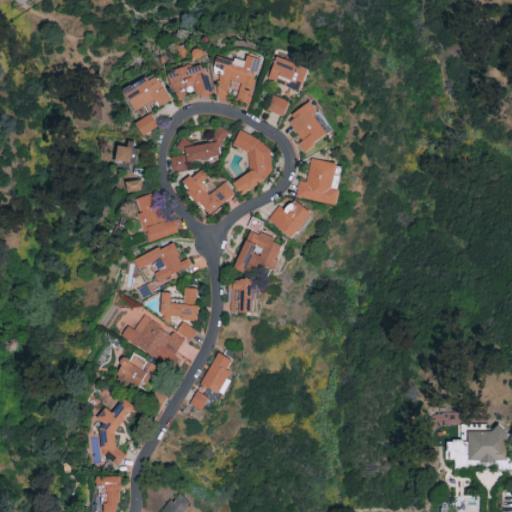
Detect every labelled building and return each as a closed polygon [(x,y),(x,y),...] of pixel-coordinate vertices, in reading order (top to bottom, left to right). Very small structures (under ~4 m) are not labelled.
[(194,58),(193,57),(192,56),(192,54),(192,52),(193,50),(194,49),(196,49),(197,48),(199,49),(200,50),(201,51),(202,53),(202,54),(202,56),(201,57),(199,58),(198,59),(196,59),(194,58)] [(217,57),(233,61),(234,58),(245,62),(247,55),(262,59),(258,73),(256,73),(254,79),(256,79),(249,104),(236,100),(241,83),(230,80),(230,99),(218,96),(217,81),(219,80),(219,74),(215,75),(213,67),(217,57)] [(308,68),(300,91),(269,81),(277,57),(308,68)] [(170,73),(200,64),(201,67),(205,66),(212,94),(201,97),(200,93),(196,94),(194,85),(185,88),(187,98),(180,100),(177,90),(175,91),(170,73)] [(124,91),(146,77),(148,80),(156,75),(170,99),(159,107),(154,99),(136,111),(124,91)] [(270,96),(266,109),(283,116),(288,102),(270,96)] [(310,101),(318,112),(314,115),(328,134),(304,152),(298,144),(304,140),(290,122),(294,119),(292,115),(310,101)] [(135,124),(144,136),(159,126),(151,114),(135,124)] [(219,126),(228,132),(219,145),(221,156),(189,162),(190,170),(173,173),(170,158),(186,155),(176,148),(183,136),(195,145),(208,143),(219,126)] [(240,131),(234,146),(248,152),(250,171),(232,183),(241,196),(265,181),(273,170),(271,150),(259,140),(240,131)] [(119,146),(117,161),(124,162),(124,167),(130,168),(131,164),(137,165),(139,149),(135,148),(136,142),(129,141),(128,147),(119,146)] [(311,158),(337,164),(335,175),(341,176),(335,204),(297,196),(300,181),(306,183),(311,158)] [(182,182),(188,190),(186,191),(197,205),(199,203),(209,215),(234,194),(225,183),(208,196),(204,191),(206,189),(201,184),(209,177),(202,169),(192,178),(190,175),(182,182)] [(126,182),(128,192),(143,190),(142,180),(126,182)] [(136,198),(157,190),(167,218),(174,215),(180,232),(151,242),(147,230),(144,231),(138,214),(142,213),(136,198)] [(269,218),(279,206),(285,209),(287,206),(290,202),(295,197),(313,212),(292,237),(269,218)] [(264,220),(251,215),(247,227),(260,231),(264,220)] [(251,231),(259,234),(261,232),(275,238),(274,241),(284,246),(274,269),(260,263),(257,269),(248,265),(245,272),(235,268),(251,231)] [(174,241),(181,255),(178,256),(181,261),(188,257),(191,264),(160,280),(157,274),(161,271),(160,269),(158,270),(155,263),(157,262),(156,260),(139,269),(134,259),(160,245),(162,248),(174,241)] [(228,281),(228,289),(231,289),(231,312),(252,312),(253,279),(241,279),(241,281),(228,281)] [(139,289),(150,284),(155,292),(144,298),(139,289)] [(186,288),(198,289),(196,306),(199,306),(198,321),(182,320),(182,316),(173,316),(172,320),(170,323),(163,319),(164,317),(164,315),(162,315),(163,292),(172,293),(171,299),(185,300),(186,288)] [(146,314),(164,326),(163,328),(171,334),(173,331),(187,339),(171,362),(161,361),(122,335),(129,324),(136,328),(146,314)] [(184,322),(198,331),(192,340),(178,331),(184,322)] [(218,352),(233,360),(227,370),(230,372),(219,393),(222,394),(217,404),(211,401),(207,408),(205,407),(203,410),(191,404),(218,352)] [(135,353),(161,366),(150,386),(143,383),(140,390),(118,379),(119,377),(118,376),(124,366),(122,364),(122,362),(122,361),(123,359),(125,358),(130,358),(131,360),(135,353)] [(125,399),(135,407),(115,432),(117,447),(127,455),(118,467),(103,455),(101,429),(105,424),(97,418),(106,407),(114,413),(125,399)] [(511,469),(511,446),(510,446),(510,428),(468,427),(468,439),(447,439),(446,458),(455,458),(455,467),(479,468),(479,463),(494,463),(494,469),(511,469)] [(97,477),(122,476),(122,490),(120,490),(120,499),(118,499),(118,510),(116,510),(116,511),(105,511),(105,504),(101,504),(101,497),(99,497),(99,485),(98,485),(97,477)] [(178,491),(192,501),(183,511),(163,511),(178,491)]
